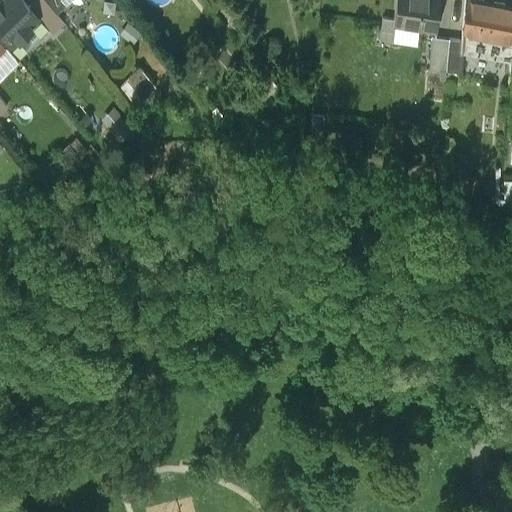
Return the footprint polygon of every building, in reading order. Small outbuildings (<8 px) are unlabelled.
[(23,0),(3,0),(0,3),(0,35),(5,42),(8,44),(17,36),(20,39),(32,28),(29,25),(39,17),(29,6),(23,0)] [(35,0),(29,6),(39,17),(52,32),(64,22),(44,0),(35,0)] [(67,5),(62,0),(46,0),(58,13),(67,5)] [(395,0),(393,22),(437,27),(440,0),(395,0)] [(511,32),(511,3),(488,0),(465,0),(460,35),(459,45),(462,46),(509,52),(511,32)] [(460,35),(448,33),(445,61),(460,63),(462,46),(459,45),(460,35)] [(0,73),(19,57),(8,44),(5,42),(0,46),(0,73)] [(159,79),(142,62),(129,73),(146,91),(159,79)] [(511,511),(511,471),(486,482),(498,511),(511,511)]
